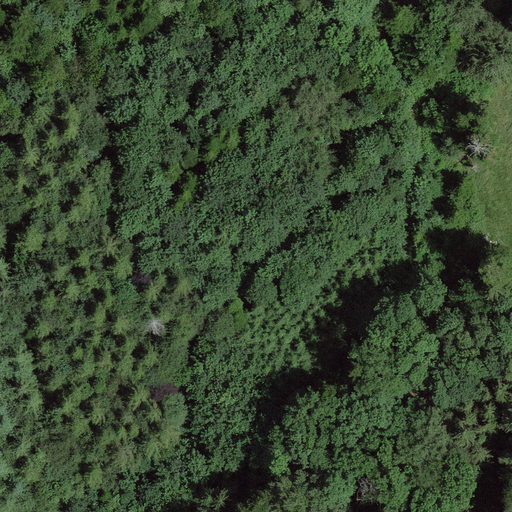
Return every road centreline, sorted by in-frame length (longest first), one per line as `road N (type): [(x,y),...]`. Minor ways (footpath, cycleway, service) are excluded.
road 1 (track): [(410,91),(419,128),(411,262),(421,374),(471,511)]
road 2 (track): [(218,511),(279,478),(421,374)]
